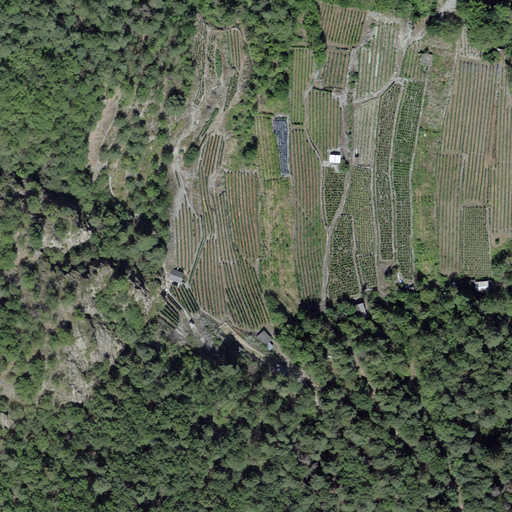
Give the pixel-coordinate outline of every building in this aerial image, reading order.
[(432,56),(423,55),(422,63),(430,64),(432,56)] [(183,274),(173,270),(170,278),(180,282),(183,274)] [(487,282),(475,283),(475,280),(471,280),(472,288),(475,287),(476,291),(488,290),(487,282)] [(362,304),(356,306),(358,313),(364,312),(362,304)] [(271,339),(264,332),(257,338),(269,350),(272,346),(268,341),(271,339)]
